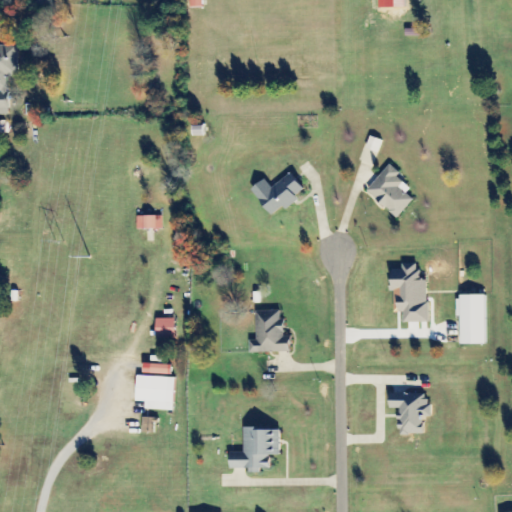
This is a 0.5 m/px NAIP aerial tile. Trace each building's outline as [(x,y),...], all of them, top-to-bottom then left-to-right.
[(203,8),(202,0),(189,0),(190,8),(203,8)] [(0,45),(0,114),(10,114),(9,77),(19,77),(18,45),(0,45)] [(397,218),(414,200),(406,193),(410,188),(398,177),(401,174),(390,165),(367,191),(397,218)] [(305,192),(291,173),(272,188),(265,179),(251,190),(272,217),(305,192)] [(161,216),(138,216),(138,230),(161,229),(161,216)] [(429,322),(428,281),(419,281),(419,263),(402,264),(402,269),(391,269),(391,290),(401,290),(402,303),(401,303),(402,323),(429,322)] [(486,344),(485,295),(459,295),(460,344),(486,344)] [(290,353),(290,337),(283,337),(283,311),(256,311),(257,341),(250,341),(250,353),(290,353)] [(156,319),(156,338),(175,338),(175,319),(156,319)] [(143,374),(172,375),(172,365),(144,364),(143,374)] [(424,435),(424,417),(430,417),(429,393),(389,394),(390,409),(399,409),(399,435),(424,435)] [(280,429),(244,429),(244,453),(230,453),(230,469),(249,469),(249,473),(261,473),(261,469),(270,469),(270,456),(280,456),(280,429)]
